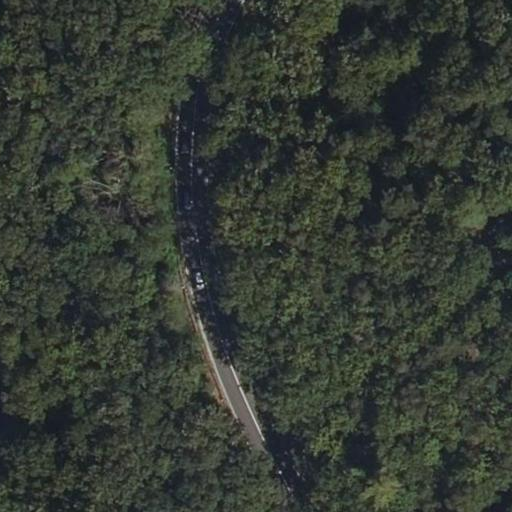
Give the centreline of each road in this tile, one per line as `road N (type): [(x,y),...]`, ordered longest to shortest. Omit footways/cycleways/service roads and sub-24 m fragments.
road 1 (secondary): [(306,511),(213,318),(195,225),(195,126),(210,70),(244,0)]
road 2 (track): [(41,511),(0,348)]
